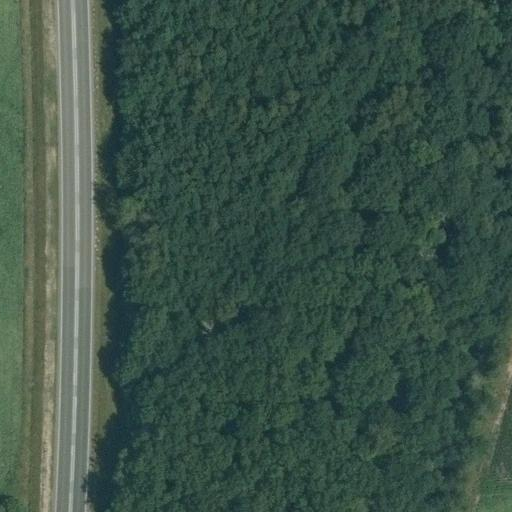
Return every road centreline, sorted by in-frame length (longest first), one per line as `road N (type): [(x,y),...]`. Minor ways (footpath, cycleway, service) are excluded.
road 1 (trunk): [(66,511),(76,251),(69,0)]
road 2 (track): [(468,511),(511,361)]
